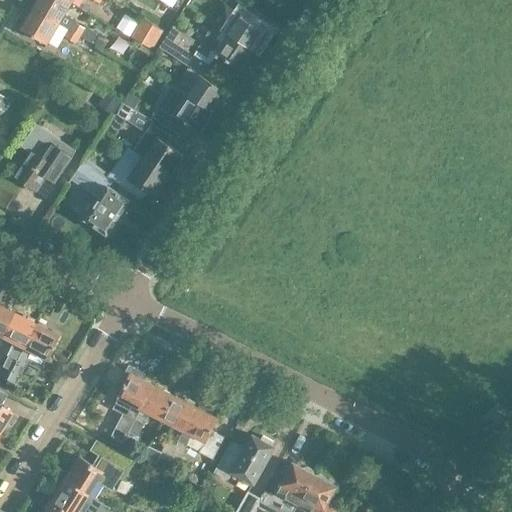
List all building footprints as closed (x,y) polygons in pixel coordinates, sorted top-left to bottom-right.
[(67,0),(38,0),(34,7),(59,22),(71,2),(67,0)] [(59,22),(34,7),(22,28),(47,42),(59,22)] [(227,20),(223,27),(221,30),(253,51),(267,30),(241,13),(234,24),(227,20)] [(69,27),(81,35),(86,27),(74,20),(69,27)] [(144,20),(133,37),(148,47),(159,30),(144,20)] [(187,34),(174,25),(160,46),(181,60),(187,50),(180,45),(187,34)] [(241,70),(253,51),(221,30),(223,27),(219,25),(217,27),(210,28),(193,54),(218,70),(224,60),(241,70)] [(69,27),(65,35),(77,42),(76,43),(91,52),(96,43),(81,35),(69,27)] [(180,45),(187,50),(195,39),(187,34),(180,45)] [(189,66),(176,86),(213,111),(226,91),(211,80),(218,70),(193,54),(187,50),(181,60),(189,66)] [(158,79),(146,86),(154,98),(165,91),(158,79)] [(213,111),(176,86),(160,110),(162,116),(158,122),(172,131),(180,118),(200,131),(213,111)] [(123,102),(125,103),(136,110),(148,117),(157,103),(133,87),(123,102)] [(129,121),(136,110),(125,103),(117,114),(129,121)] [(134,150),(171,175),(185,154),(170,144),(176,137),(153,122),(134,150)] [(55,181),(72,155),(52,141),(51,142),(38,134),(29,148),(31,150),(15,175),(38,190),(47,175),(55,181)] [(171,175),(134,150),(130,147),(110,177),(142,199),(149,189),(157,195),(171,175)] [(107,233),(129,200),(110,187),(114,181),(83,161),(73,178),(101,196),(86,219),(107,233)] [(12,312),(0,305),(0,336),(0,337),(12,312)] [(15,361),(34,323),(12,312),(0,337),(12,343),(5,355),(7,356),(15,361)] [(15,361),(10,371),(6,380),(15,385),(26,363),(39,370),(57,335),(34,323),(15,361)] [(10,371),(15,361),(7,356),(2,367),(10,371)] [(136,419),(154,384),(131,372),(119,396),(131,403),(125,413),(127,414),(136,419)] [(151,414),(162,419),(175,395),(154,384),(136,419),(144,423),(146,424),(151,414)] [(0,427),(3,423),(9,426),(14,418),(9,414),(9,413),(0,407),(0,402),(5,395),(0,391),(0,427)] [(178,441),(196,406),(175,395),(162,419),(173,425),(167,436),(169,437),(178,441)] [(483,416),(500,436),(511,426),(511,421),(497,404),(483,416)] [(178,441),(186,446),(187,444),(212,457),(223,437),(211,430),(217,417),(196,406),(178,441)] [(120,427),(129,432),(136,419),(127,414),(120,427)] [(136,419),(129,432),(138,436),(144,423),(136,419)] [(255,484),(275,446),(272,445),(274,441),(263,435),(261,439),(252,434),(245,446),(242,447),(231,441),(214,472),(228,480),(233,472),(255,484)] [(178,441),(169,437),(160,456),(168,460),(178,441)] [(178,441),(168,460),(176,465),(186,446),(178,441)] [(111,458),(120,462),(124,454),(110,446),(106,455),(111,458)] [(115,471),(120,462),(111,458),(107,465),(104,471),(80,455),(66,477),(90,492),(97,480),(111,489),(121,474),(115,471)] [(282,508),(289,511),(294,511),(315,474),(313,473),(312,470),(307,467),(304,468),(294,462),(278,492),(282,495),(274,497),(273,495),(265,491),(261,498),(252,511),(266,511),(277,509),(276,507),(281,506),(282,508)] [(294,511),(336,511),(339,508),(328,501),(336,486),(326,480),(325,477),(320,475),(317,475),(315,474),(294,511)] [(66,477),(51,500),(70,511),(94,511),(97,509),(101,511),(107,511),(111,506),(90,492),(66,477)] [(252,511),(261,498),(248,491),(236,511),(252,511)] [(70,511),(51,500),(43,511),(70,511)]
